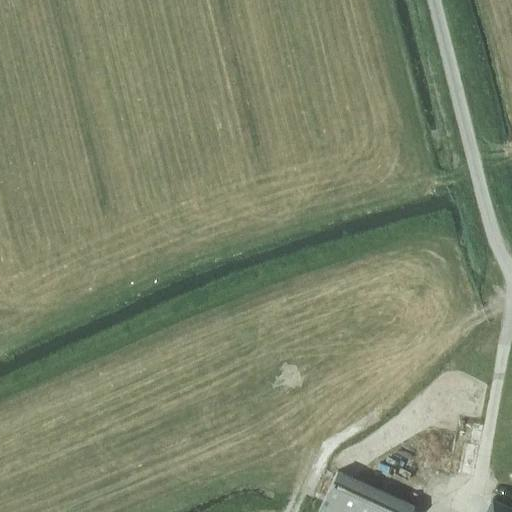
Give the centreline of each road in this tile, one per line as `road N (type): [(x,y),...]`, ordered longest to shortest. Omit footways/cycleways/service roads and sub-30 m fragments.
road 1 (unclassified): [(511,286),(491,237),(434,0)]
road 2 (unknown): [(511,326),(465,505)]
